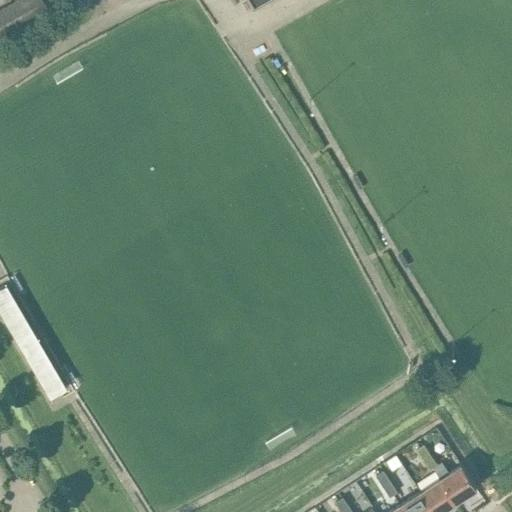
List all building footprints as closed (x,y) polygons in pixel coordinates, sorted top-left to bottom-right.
[(43,0),(15,0),(0,9),(0,39),(50,11),(43,0)] [(247,0),(253,10),(269,0),(247,0)] [(4,282),(0,284),(0,314),(48,397),(65,387),(4,282)] [(424,443),(416,448),(430,470),(434,467),(433,466),(437,463),(424,443)] [(437,463),(433,466),(434,467),(439,476),(440,477),(448,489),(455,501),(457,500),(476,488),(460,464),(449,472),(441,460),(437,463)] [(389,496),(397,491),(383,469),(379,463),(375,466),(379,472),(375,474),(389,496)] [(421,490),(420,490),(434,511),(438,511),(455,501),(448,489),(440,477),(421,490)] [(400,504),(405,511),(434,511),(420,490),(400,504)] [(342,511),(343,511),(350,508),(343,496),(339,498),(335,501),(342,511)]
